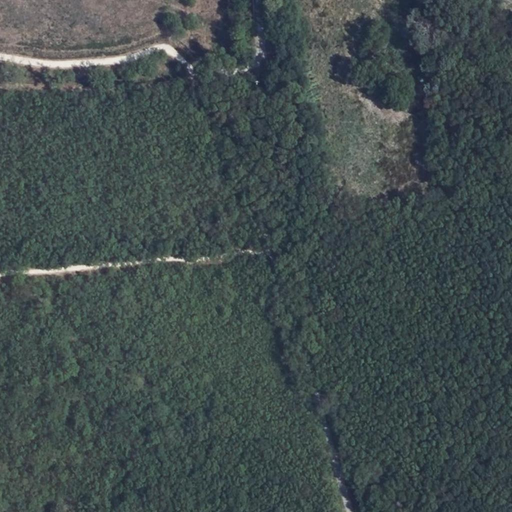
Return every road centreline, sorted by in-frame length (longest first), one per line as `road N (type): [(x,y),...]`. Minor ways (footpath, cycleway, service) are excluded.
road 1 (residential): [(259,0),(260,63),(233,78),(230,95),(351,511)]
road 2 (track): [(0,85),(233,78)]
road 3 (track): [(0,55),(126,60),(165,46),(209,80)]
